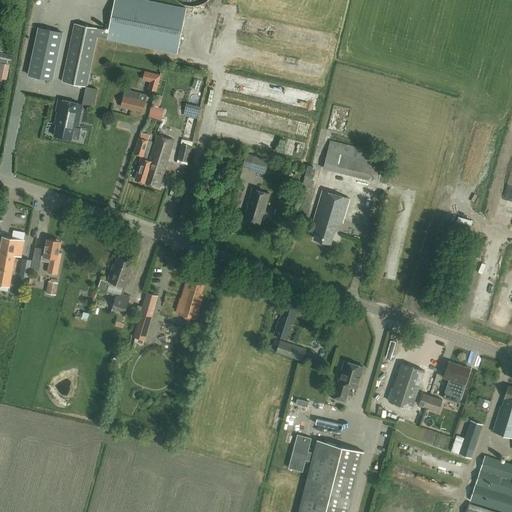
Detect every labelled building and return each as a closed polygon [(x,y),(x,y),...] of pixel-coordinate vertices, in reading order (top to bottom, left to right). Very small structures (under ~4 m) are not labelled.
[(74,25),(62,81),(86,87),(97,36),(177,53),(186,9),(142,0),(114,0),(108,31),(97,28),(96,30),(74,25)] [(39,27),(37,36),(28,75),(52,80),(62,32),(39,27)] [(11,64),(13,55),(0,52),(0,61),(10,64),(11,64)] [(10,64),(0,62),(0,81),(6,83),(10,64)] [(145,72),(143,79),(151,81),(149,89),(156,91),(160,76),(145,72)] [(125,89),(121,106),(136,110),(137,112),(142,113),(143,112),(144,112),(148,95),(125,89)] [(154,97),(154,118),(159,119),(159,116),(166,116),(167,98),(154,97)] [(82,104),(58,99),(55,115),(56,116),(55,123),(57,124),(54,135),(71,139),(74,127),(77,128),(82,104)] [(149,160),(146,159),(142,158),(141,158),(139,164),(141,165),(136,180),(159,187),(173,140),(157,135),(149,160)] [(142,158),(146,159),(151,141),(139,138),(134,153),(143,156),(142,158)] [(369,180),(370,174),(379,175),(382,163),(373,161),(376,151),(330,140),(323,169),(369,180)] [(177,159),(188,162),(192,146),(181,143),(177,159)] [(242,165),(250,167),(249,169),(264,174),(269,160),(246,153),(242,165)] [(313,180),(314,174),(316,169),(314,166),(308,165),(303,184),(313,187),(314,180),(313,180)] [(331,184),(328,192),(323,190),(313,223),(317,225),(313,238),(331,244),(335,230),(338,231),(340,223),(342,223),(350,198),(344,197),(347,189),(331,184)] [(248,204),(243,219),(260,224),(263,214),(264,214),(270,193),(252,188),(247,204),(248,204)] [(0,283),(10,285),(15,255),(21,256),(24,240),(3,236),(2,237),(0,237),(0,229),(0,228),(0,227),(0,283)] [(43,251),(41,260),(50,262),(48,272),(57,274),(61,253),(58,252),(60,241),(47,238),(45,252),(43,251)] [(128,273),(132,263),(117,258),(115,264),(113,263),(107,281),(101,279),(98,289),(105,292),(109,281),(125,287),(130,274),(128,273)] [(19,270),(29,272),(31,265),(20,263),(19,270)] [(56,283),(48,281),(47,289),(55,290),(56,283)] [(186,293),(179,313),(196,318),(203,294),(202,294),(204,285),(190,281),(190,282),(187,281),(184,292),(186,293)] [(273,291),(277,287),(271,281),(267,286),(273,291)] [(147,292),(141,313),(151,316),(157,295),(147,292)] [(125,312),(130,297),(117,293),(112,308),(125,312)] [(284,304),(274,334),(287,339),(298,308),(284,304)] [(75,315),(75,318),(87,321),(88,319),(89,313),(83,312),(82,317),(75,315)] [(303,361),(306,349),(280,340),(276,352),(303,361)] [(113,361),(121,364),(124,352),(116,350),(113,361)] [(357,388),(363,367),(345,361),(339,382),(336,381),(332,397),(345,401),(349,385),(357,388)] [(443,377),(449,379),(443,398),(459,403),(471,369),(449,361),(443,377)] [(389,401),(412,408),(425,371),(402,363),(389,401)] [(511,386),(508,385),(502,406),(501,406),(492,432),(511,437),(511,386)] [(419,405),(426,407),(438,411),(443,399),(423,393),(419,405)] [(471,419),(466,433),(459,454),(471,458),(483,424),(471,419)] [(288,468),(302,471),(306,459),(310,461),(312,451),(308,450),(311,438),(297,434),(288,468)] [(298,511),(348,511),(364,451),(317,439),(298,511)] [(470,501),(507,511),(511,511),(511,464),(485,456),(470,501)] [(426,476),(424,490),(431,491),(433,477),(426,476)] [(501,511),(470,502),(466,511),(501,511)]
